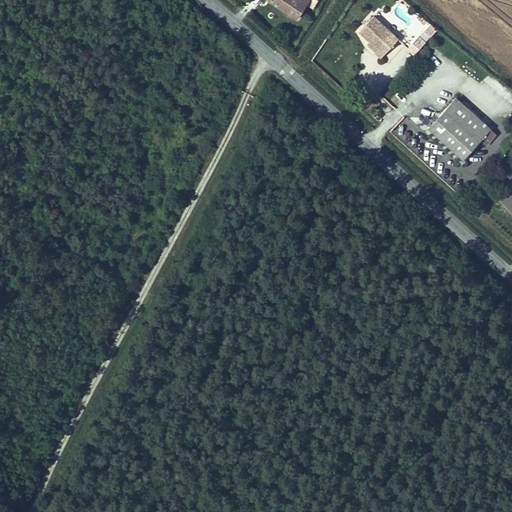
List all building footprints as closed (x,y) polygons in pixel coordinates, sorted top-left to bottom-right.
[(269,0),(295,17),(305,0),(269,0)] [(374,54),(380,60),(397,40),(372,18),(358,34),(369,43),(377,51),(375,53),(374,54)] [(421,34),(410,46),(417,52),(427,40),(421,34)] [(367,46),(375,53),(377,51),(369,43),(367,46)] [(478,144),(489,132),(453,99),(427,128),(463,161),(478,144)] [(489,132),(478,144),(482,148),(493,136),(489,132)]
